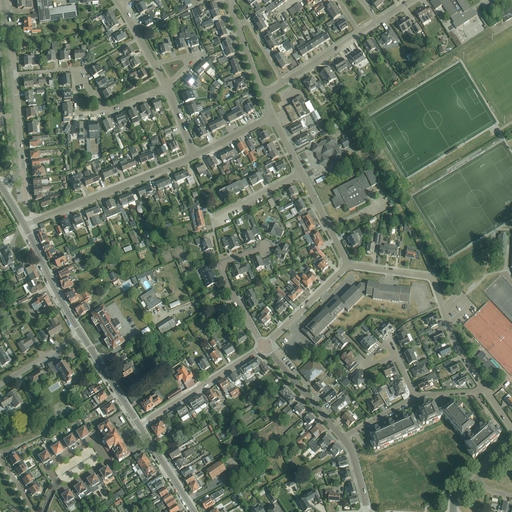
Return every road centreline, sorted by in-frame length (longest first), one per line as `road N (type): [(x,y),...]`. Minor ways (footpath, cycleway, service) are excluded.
road 1 (residential): [(483,387),(454,340),(431,277),(349,266)]
road 2 (residential): [(24,226),(189,159)]
road 3 (residential): [(302,173),(212,220),(189,159)]
road 4 (residential): [(139,426),(265,346)]
road 5 (residential): [(57,484),(63,492),(109,464),(93,441),(48,470)]
road 6 (residential): [(265,346),(223,265),(267,248)]
road 7 (secondary): [(81,334),(24,226)]
road 8 (residential): [(343,438),(265,346)]
